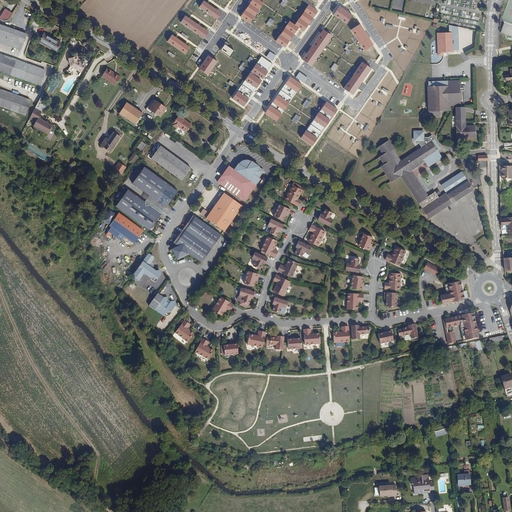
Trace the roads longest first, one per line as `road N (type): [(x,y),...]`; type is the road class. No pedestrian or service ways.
road 1 (tertiary): [(481,279),(240,131)]
road 2 (tertiary): [(240,131),(26,0)]
road 3 (track): [(98,505),(96,454),(35,365),(0,287)]
road 4 (residential): [(289,60),(358,101),(387,57),(350,0)]
road 5 (residential): [(495,277),(491,108)]
road 6 (residential): [(174,273),(163,240),(240,131)]
road 7 (unknown): [(0,83),(31,97),(48,75),(21,59),(28,33),(18,26),(23,0)]
road 8 (track): [(0,440),(110,511)]
